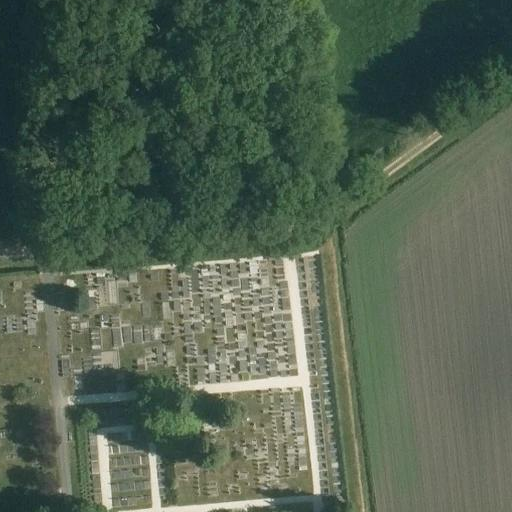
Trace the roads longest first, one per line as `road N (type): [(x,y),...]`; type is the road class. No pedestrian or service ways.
road 1 (track): [(46,251),(250,235),(319,219),(511,79)]
road 2 (residential): [(38,0),(46,251)]
